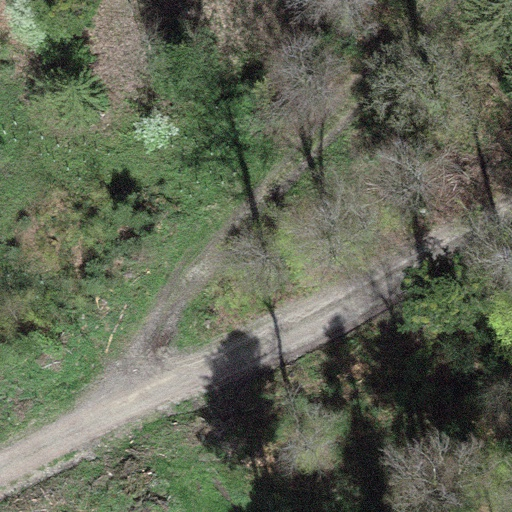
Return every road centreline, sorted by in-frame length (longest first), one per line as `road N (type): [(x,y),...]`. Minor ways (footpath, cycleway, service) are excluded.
road 1 (track): [(0,479),(511,215)]
road 2 (track): [(99,429),(167,305),(433,0)]
